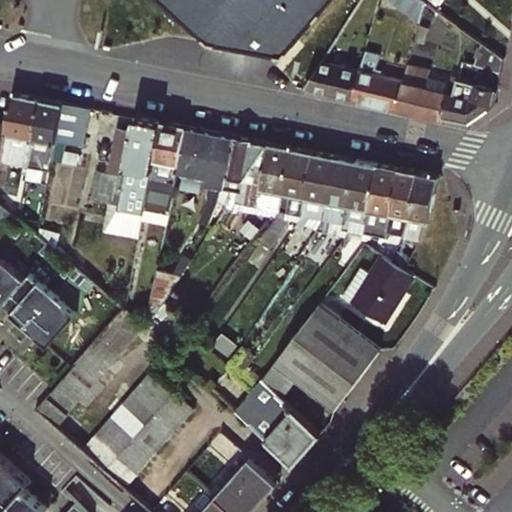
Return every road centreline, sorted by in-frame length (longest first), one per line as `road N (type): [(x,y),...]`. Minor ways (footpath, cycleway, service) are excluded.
road 1 (tertiary): [(0,57),(511,156)]
road 2 (primary): [(511,207),(434,344),(364,442)]
road 3 (primary): [(364,442),(511,285)]
